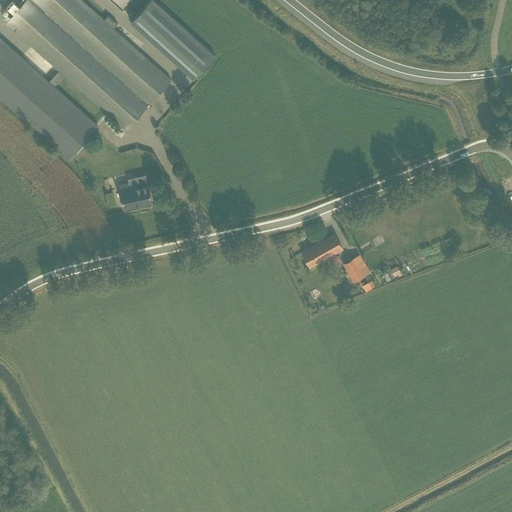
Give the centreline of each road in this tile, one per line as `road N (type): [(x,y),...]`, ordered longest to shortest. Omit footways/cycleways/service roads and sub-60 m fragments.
road 1 (unclassified): [(0,296),(47,271),(297,223),(481,145),(511,155)]
road 2 (motorway): [(287,0),(376,62),(458,77),(511,69)]
